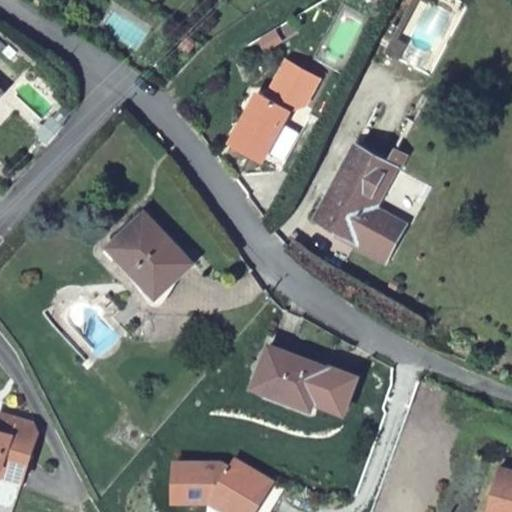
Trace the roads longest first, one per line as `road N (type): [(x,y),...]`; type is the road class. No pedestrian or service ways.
road 1 (residential): [(430,366),(388,347),(285,276),(208,176),(120,83),(0,3)]
road 2 (track): [(152,114),(237,37),(299,0)]
